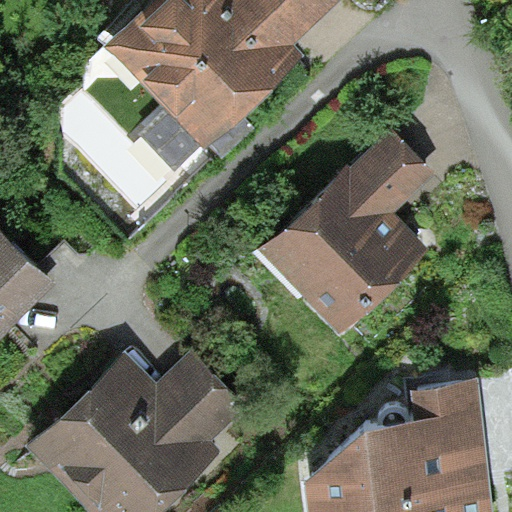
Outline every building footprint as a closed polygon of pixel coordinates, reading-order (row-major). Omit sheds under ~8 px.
[(152,0),(108,41),(172,112),(145,137),(171,165),(202,138),(210,147),(310,55),(301,45),(349,0),(152,0)] [(429,174),(387,131),(258,253),(340,340),(433,251),(392,208),(429,174)] [(54,286),(0,231),(0,338),(6,333),(54,286)] [(158,511),(222,453),(210,441),(245,408),(196,355),(160,388),(128,354),(31,445),(93,511),(158,511)] [(412,417),(370,420),(309,481),(311,511),(491,511),(480,384),(410,390),(412,417)]
